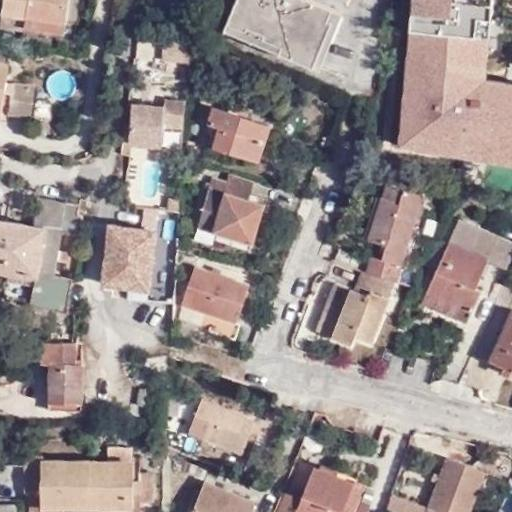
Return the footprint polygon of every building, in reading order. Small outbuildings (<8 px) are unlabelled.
[(65,18),(67,0),(1,0),(1,9),(65,18)] [(326,64),(347,8),(325,0),(246,0),(237,26),(292,46),(290,52),(326,64)] [(413,0),(411,29),(492,35),(495,0),(413,0)] [(354,11),(347,8),(326,64),(334,67),(354,11)] [(235,33),(290,52),(292,46),(237,26),(235,33)] [(492,35),(411,29),(400,143),(511,161),(511,80),(487,76),(492,35)] [(189,80),(188,41),(144,42),(144,81),(189,80)] [(0,102),(6,103),(11,60),(0,58),(0,102)] [(34,85),(9,83),(7,112),(31,114),(34,85)] [(185,133),(187,99),(163,98),(163,108),(131,106),(128,140),(121,138),(118,156),(130,158),(132,148),(161,151),(163,130),(185,133)] [(269,125),(215,109),(210,124),(206,123),(200,145),(258,162),(269,125)] [(248,180),(222,172),(218,183),(221,184),(217,194),(240,201),(248,180)] [(199,188),(217,194),(221,184),(218,183),(203,178),(199,188)] [(383,185),(379,199),(395,203),(399,189),(383,185)] [(217,194),(199,188),(198,188),(187,226),(243,244),(255,206),(240,201),(217,194)] [(394,281),(395,281),(418,193),(399,189),(395,203),(379,199),(368,242),(384,246),(380,260),(371,257),(367,270),(394,281)] [(39,200),(34,227),(44,229),(79,234),(82,218),(79,218),(81,207),(39,200)] [(0,222),(0,272),(34,277),(38,277),(44,229),(34,227),(29,227),(0,222)] [(426,294),(473,312),(482,291),(476,289),(486,262),(504,268),(511,247),(511,244),(454,222),(426,294)] [(173,233),(106,224),(98,292),(173,300),(173,233)] [(248,285),(193,268),(180,306),(211,317),(206,332),(233,342),(238,327),(235,326),(248,285)] [(375,344),(395,281),(394,281),(367,270),(366,272),(363,271),(355,292),(352,291),(345,312),(338,310),(329,339),(355,346),(358,339),(375,344)] [(72,282),(38,277),(34,277),(32,294),(32,297),(30,309),(68,314),(70,302),(72,282)] [(316,333),(329,339),(338,310),(345,312),(352,291),(334,284),(316,333)] [(468,326),(473,312),(426,294),(421,307),(468,326)] [(511,319),(496,361),(511,367),(511,319)] [(66,413),(69,366),(42,365),(39,411),(66,413)] [(238,441),(245,426),(199,408),(191,425),(204,430),(197,446),(238,461),(245,444),(238,441)] [(185,441),(197,446),(204,430),(191,425),(185,441)] [(251,428),(245,426),(238,441),(245,444),(251,428)] [(421,506),(441,456),(433,452),(413,503),(385,492),(379,506),(392,511),(429,511),(430,510),(421,506)] [(42,509),(88,510),(89,467),(44,466),(43,457),(27,456),(26,495),(30,495),(42,495),(42,509)] [(430,510),(429,511),(464,511),(481,472),(441,456),(421,506),(430,510)] [(89,467),(88,510),(121,511),(132,511),(135,469),(89,467)] [(295,511),(342,511),(351,488),(309,474),(295,511)] [(250,511),(252,507),(200,488),(191,511),(250,511)] [(41,511),(42,509),(42,495),(30,495),(29,511),(41,511)]
